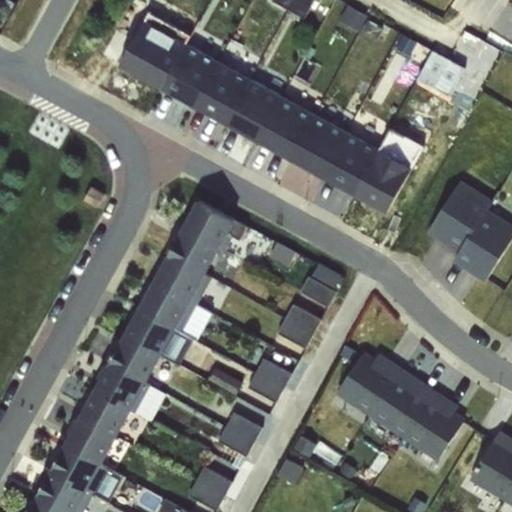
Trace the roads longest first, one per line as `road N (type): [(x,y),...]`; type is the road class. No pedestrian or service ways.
road 1 (residential): [(167,149),(374,265),(466,348),(511,376)]
road 2 (residential): [(167,149),(0,467)]
road 3 (residential): [(28,72),(167,149)]
